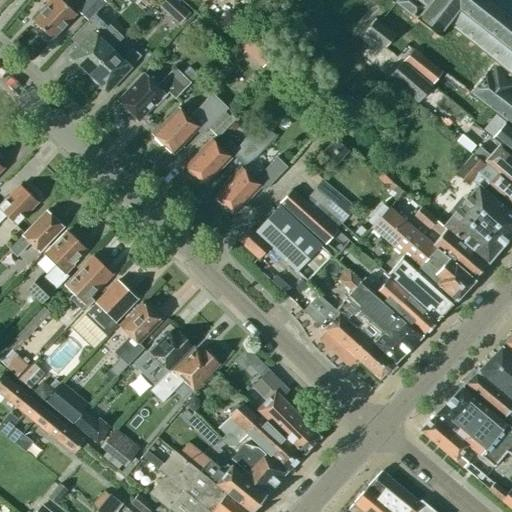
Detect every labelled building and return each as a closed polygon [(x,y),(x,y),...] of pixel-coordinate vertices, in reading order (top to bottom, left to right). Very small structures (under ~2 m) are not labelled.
[(40,12),(32,21),(51,39),(75,12),(67,5),(71,0),(43,0),(47,3),(39,11),(40,12)] [(88,18),(90,17),(104,0),(87,0),(78,9),(88,18)] [(105,0),(104,0),(90,17),(98,25),(103,20),(114,8),(105,0)] [(174,0),(163,0),(158,6),(179,24),(189,13),(174,0)] [(469,91),(495,112),(511,91),(511,0),(393,0),(390,1),(390,3),(394,3),(402,10),(401,12),(402,13),(404,11),(411,17),(410,19),(412,20),(414,19),(434,33),(432,36),(433,38),(435,36),(438,37),(440,36),(437,33),(445,23),(456,31),(454,33),(457,36),(459,33),(468,41),(467,44),(469,46),(471,43),(479,50),(477,53),(479,54),(482,52),(490,58),(481,70),(485,73),(469,91)] [(384,47),(395,33),(375,16),(363,31),(384,47)] [(180,30),(168,18),(145,42),(157,53),(180,30)] [(83,72),(88,70),(90,73),(111,50),(122,38),(103,20),(98,25),(70,54),(78,62),(77,66),(83,72)] [(248,24),(232,40),(261,68),(277,52),(248,24)] [(111,50),(90,73),(92,74),(91,79),(95,83),(98,83),(107,91),(129,67),(140,56),(131,48),(121,59),(111,50)] [(442,71),(413,49),(402,62),(431,85),(442,71)] [(402,62),(389,77),(420,102),(433,87),(431,85),(402,62)] [(173,67),(166,75),(156,85),(144,73),(118,101),(119,102),(117,104),(126,113),(128,111),(137,120),(152,102),(155,105),(167,92),(173,98),(188,82),(196,74),(188,66),(180,74),(173,67)] [(511,91),(495,112),(511,125),(511,91)] [(472,120),(441,95),(437,101),(468,125),(472,120)] [(209,96),(188,118),(177,107),(152,134),(154,136),(152,139),(158,145),(163,145),(172,154),(195,130),(200,135),(224,111),(209,96)] [(335,134),(360,106),(349,96),(324,124),(335,134)] [(233,120),(224,111),(207,129),(217,138),(233,120)] [(259,122),(253,128),(238,144),(241,146),(237,150),(227,141),(220,149),(209,139),(185,166),(187,168),(186,173),(190,176),(195,176),(204,184),(232,156),(243,166),(255,159),(275,136),(259,122)] [(491,139),(498,144),(511,155),(511,130),(503,123),(491,139)] [(332,162),(344,149),(334,140),(322,153),(332,162)] [(478,146),(472,154),(496,174),(498,170),(500,172),(511,182),(511,155),(498,144),(497,146),(490,155),(478,146)] [(496,174),(472,154),(470,152),(455,172),(466,182),(468,180),(475,185),(482,191),(483,190),(488,184),(511,204),(511,182),(500,172),(498,170),(496,174)] [(224,203),(234,213),(258,186),(262,190),(284,166),(275,157),(252,181),(238,168),(215,194),(216,196),(213,198),(219,204),(224,203)] [(308,199),(339,225),(355,207),(322,180),(308,196),(309,197),(308,199)] [(14,225),(36,202),(33,199),(34,195),(29,191),(26,192),(19,185),(0,203),(0,218),(4,215),(14,225)] [(442,226),(486,264),(511,233),(511,214),(483,190),(482,191),(475,185),(466,196),(455,210),(442,226)] [(324,243),(336,230),(304,203),(305,202),(291,188),(279,202),(297,218),(297,219),(324,243)] [(304,203),(336,230),(335,230),(339,225),(308,199),(305,202),(304,203)] [(306,281),(331,255),(278,206),(254,232),(306,281)] [(433,246),(473,280),(486,264),(442,226),(419,206),(412,215),(428,229),(430,228),(441,237),(433,246)] [(454,300),(473,281),(473,280),(433,246),(388,208),(370,228),(386,242),(402,255),(454,300)] [(38,249),(62,227),(60,225),(61,221),(55,215),(51,217),(45,212),(9,247),(16,252),(29,240),(38,249)] [(257,259),(268,246),(248,228),(237,240),(257,259)] [(71,261),(85,249),(76,241),(77,238),(72,233),(69,234),(66,231),(46,252),(56,262),(42,277),(39,274),(25,289),(40,303),(54,288),(68,273),(65,270),(72,262),(71,261)] [(0,275),(12,262),(3,253),(0,255),(0,275)] [(399,286),(437,320),(454,300),(402,255),(386,274),(399,286)] [(95,259),(92,256),(71,277),(79,286),(70,296),(83,308),(93,298),(90,295),(110,275),(111,274),(101,264),(101,262),(98,259),(95,259)] [(346,269),(338,278),(341,281),(350,291),(335,309),(394,363),(421,336),(376,296),(346,269)] [(113,320),(134,297),(126,289),(126,286),(122,281),(119,282),(116,280),(95,301),(84,314),(93,322),(106,335),(116,323),(113,320)] [(376,296),(421,336),(437,320),(399,286),(389,296),(381,290),(376,296)] [(378,379),(394,363),(335,309),(318,294),(303,311),(326,331),(321,337),(349,365),(357,357),(378,379)] [(137,342),(158,319),(149,312),(150,308),(146,304),(143,305),(140,302),(118,325),(127,334),(129,335),(112,352),(116,355),(105,367),(116,376),(143,348),(137,342)] [(50,312),(42,306),(10,341),(17,347),(50,312)] [(144,351),(132,364),(143,374),(154,385),(167,371),(165,369),(175,359),(190,344),(187,341),(188,338),(184,334),(180,334),(177,332),(172,337),(167,332),(155,344),(153,342),(145,350),(144,351)] [(511,335),(505,343),(511,348),(511,358),(501,348),(464,385),(511,426),(511,335)] [(16,354),(6,345),(0,352),(0,360),(6,365),(15,354),(16,354)] [(240,356),(234,362),(240,369),(243,369),(249,364),(253,360),(256,358),(248,349),(240,356)] [(152,387),(148,391),(160,403),(164,399),(183,379),(191,387),(216,362),(212,358),(213,357),(209,352),(206,352),(203,350),(198,355),(193,350),(173,370),(171,368),(167,371),(154,385),(152,387)] [(5,367),(17,377),(27,364),(15,354),(6,365),(5,367)] [(43,374),(34,364),(23,374),(32,384),(43,374)] [(261,377),(281,398),(288,391),(268,371),(261,377)] [(0,393),(32,420),(42,407),(1,374),(0,375),(0,393)] [(261,416),(302,456),(319,437),(281,398),(261,377),(251,387),(265,400),(256,410),(261,416)] [(435,415),(469,444),(494,466),(507,451),(511,455),(511,431),(508,428),(461,387),(435,415)] [(66,400),(55,390),(45,401),(56,411),(66,400)] [(192,394),(185,401),(184,403),(194,412),(200,406),(199,400),(192,394)] [(286,472),(302,456),(261,416),(257,420),(242,404),(216,428),(224,436),(220,439),(228,446),(235,446),(247,435),(271,457),(271,458),(286,472)] [(83,441),(42,407),(32,420),(73,453),(83,441)] [(460,455),(469,444),(435,415),(419,431),(462,467),(466,461),(460,455)] [(99,416),(84,434),(96,444),(111,426),(99,416)] [(4,435),(14,444),(21,435),(11,427),(4,435)] [(120,434),(114,429),(99,447),(124,466),(132,455),(114,441),(120,434)] [(31,442),(21,435),(14,444),(24,451),(31,442)] [(279,479),(286,472),(271,458),(269,459),(257,447),(244,444),(231,458),(270,490),(279,480),(279,479)] [(147,451),(142,456),(149,462),(154,456),(147,450),(147,451)] [(157,469),(163,473),(210,511),(250,511),(216,486),(200,473),(173,450),(157,469)] [(203,460),(192,450),(185,458),(197,468),(203,460)] [(210,461),(200,473),(216,486),(250,511),(251,511),(265,495),(232,466),(225,473),(210,461)] [(381,471),(367,486),(398,511),(434,511),(420,500),(418,502),(381,471)] [(210,511),(163,473),(148,492),(168,508),(169,507),(175,511),(210,511)] [(66,489),(58,483),(47,496),(56,503),(66,489)] [(488,490),(500,499),(505,493),(494,484),(488,490)] [(398,511),(367,486),(347,510),(349,511),(398,511)] [(505,493),(500,499),(511,509),(511,489),(510,489),(505,493)] [(95,511),(114,511),(122,504),(104,490),(92,505),(96,508),(94,511),(95,511)] [(141,511),(147,511),(152,507),(136,494),(130,502),(141,511)]
